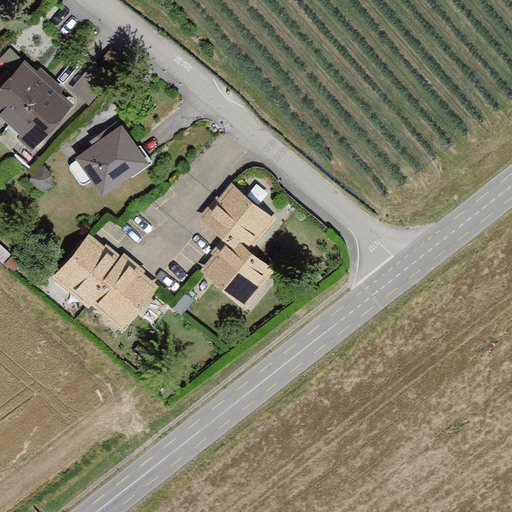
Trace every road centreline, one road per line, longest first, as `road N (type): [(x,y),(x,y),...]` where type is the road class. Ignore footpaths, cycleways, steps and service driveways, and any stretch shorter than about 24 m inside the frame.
road 1 (residential): [(90,0),(408,267)]
road 2 (secondary): [(408,267),(97,511)]
road 3 (secondary): [(511,186),(408,267)]
